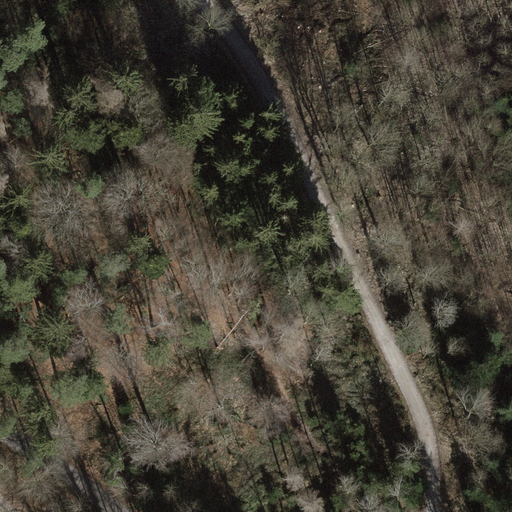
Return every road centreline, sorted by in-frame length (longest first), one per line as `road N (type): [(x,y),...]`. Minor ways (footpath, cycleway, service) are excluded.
road 1 (track): [(193,0),(270,93),(382,326),(429,445),(431,511)]
road 2 (track): [(125,511),(0,429)]
